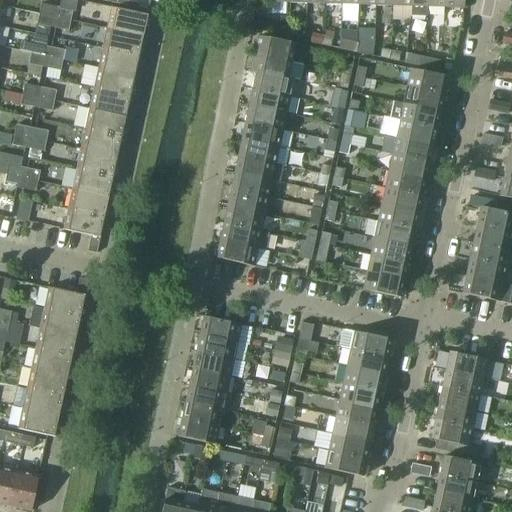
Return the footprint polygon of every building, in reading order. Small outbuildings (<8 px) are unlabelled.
[(426,17),(427,8),(426,0),(409,0),(409,7),(409,16),(426,17)] [(444,0),(426,0),(427,8),(444,8),(444,0)] [(462,0),(444,0),(444,8),(462,9),(462,0)] [(40,5),(38,14),(52,17),(54,7),(40,5)] [(72,11),(58,8),(56,19),(70,22),(72,11)] [(147,16),(111,8),(106,29),(142,37),(147,16)] [(52,17),(38,14),(36,25),(50,28),(52,17)] [(70,22),(56,19),(54,29),(68,32),(70,22)] [(48,37),(50,28),(36,25),(34,34),(48,37)] [(278,27),(276,36),(286,38),(288,29),(278,27)] [(142,37),(106,29),(102,49),(138,57),(142,37)] [(298,31),(288,29),(286,38),(296,41),(298,31)] [(46,47),(48,37),(34,34),(32,45),(46,47)] [(313,34),(311,44),(320,46),(322,37),(313,34)] [(502,43),(511,45),(511,42),(511,35),(504,34),(502,43)] [(294,45),(257,37),(253,55),(291,63),(294,45)] [(332,39),(324,37),(322,37),(320,46),(330,48),(332,39)] [(345,51),(347,42),(340,40),(338,50),(345,51)] [(30,54),(32,45),(21,42),(19,52),(30,54)] [(347,42),(345,51),(355,53),(357,44),(347,42)] [(367,46),(357,44),(355,53),(365,55),(367,46)] [(32,45),(30,54),(44,57),(46,47),(32,45)] [(64,51),(50,48),(48,59),(62,62),(64,51)] [(138,57),(102,49),(97,69),(134,77),(138,57)] [(381,49),(379,58),(388,60),(390,51),(381,49)] [(400,53),(391,51),(390,51),(388,60),(398,63),(400,53)] [(44,57),(30,54),(28,65),(41,68),(44,57)] [(291,63),(253,55),(249,73),(255,74),(255,73),(287,80),(287,79),(291,63)] [(411,56),(409,65),(418,67),(420,58),(411,56)] [(430,60),(420,58),(418,67),(428,69),(430,60)] [(62,62),(48,59),(46,69),(60,72),(62,62)] [(440,62),(430,60),(428,69),(438,71),(440,62)] [(352,66),(342,64),(340,74),(350,76),(352,66)] [(365,69),(356,67),(354,77),(363,79),(365,69)] [(495,77),(504,79),(506,70),(497,68),(495,77)] [(134,77),(97,69),(93,89),(130,97),(134,77)] [(447,78),(410,70),(406,88),(443,96),(447,78)] [(255,73),(255,74),(251,90),(289,98),(293,80),(287,79),(287,80),(255,73)] [(350,76),(340,74),(338,84),(347,86),(350,76)] [(363,79),(354,77),(352,87),(361,89),(363,79)] [(24,85),(22,95),(35,98),(37,88),(24,85)] [(443,96),(406,88),(402,105),(440,113),(443,96)] [(56,92),(42,89),(40,99),(53,102),(56,92)] [(130,97),(93,89),(89,109),(125,117),(130,97)] [(289,98),(251,90),(248,107),(285,115),(289,98)] [(35,98),(22,95),(20,105),(33,108),(35,98)] [(335,98),(333,107),(333,108),(342,110),(344,100),(335,98)] [(53,102),(40,99),(38,109),(51,112),(53,102)] [(358,103),(349,101),(347,111),(356,113),(358,103)] [(499,103),(489,101),(487,110),(497,113),(499,103)] [(509,105),(499,103),(497,113),(507,115),(509,105)] [(440,113),(402,105),(399,121),(436,130),(440,113)] [(285,115),(248,107),(244,123),(282,132),(285,115)] [(342,110),(333,108),(331,117),(340,119),(342,110)] [(125,117),(89,109),(84,130),(121,138),(125,117)] [(356,113),(347,111),(345,120),(354,122),(356,113)] [(353,129),(354,122),(345,120),(343,127),(353,129)] [(436,130),(399,121),(395,138),(433,146),(436,130)] [(282,132),(244,123),(241,140),(278,148),(282,132)] [(16,126),(13,135),(27,138),(29,128),(16,126)] [(351,136),(353,129),(343,127),(342,134),(351,136)] [(47,132),(34,129),(32,140),(45,143),(47,132)] [(121,138),(84,130),(80,150),(116,158),(121,138)] [(337,133),(328,132),(326,141),(335,143),(337,133)] [(351,136),(342,134),(340,144),(349,146),(351,136)] [(27,138),(13,135),(11,146),(25,149),(27,138)] [(480,144),(490,146),(492,137),(482,135),(480,144)] [(502,139),(492,137),(490,146),(500,148),(502,139)] [(433,146),(395,138),(391,155),(429,163),(433,146)] [(43,152),(45,143),(32,140),(27,160),(37,162),(39,152),(43,152)] [(275,165),(278,148),(241,140),(237,157),(275,165)] [(335,143),(326,141),(324,151),(333,153),(335,143)] [(349,146),(340,144),(338,154),(347,156),(349,146)] [(116,158),(80,150),(76,170),(112,178),(116,158)] [(429,163),(391,155),(388,172),(425,180),(429,163)] [(282,167),(275,165),(237,157),(233,174),(271,182),(279,184),(282,167)] [(37,183),(39,172),(40,167),(37,167),(37,162),(27,160),(23,180),(37,183)] [(511,163),(506,162),(502,179),(511,181),(511,163)] [(7,165),(5,175),(19,178),(21,168),(7,165)] [(321,165),(319,175),(328,177),(330,167),(321,165)] [(344,170),(335,168),(332,178),(342,180),(344,170)] [(485,170),(475,168),(473,178),(483,180),(485,170)] [(112,178),(76,170),(71,190),(108,198),(112,178)] [(494,173),(485,170),(483,180),(492,182),(494,173)] [(425,180),(388,172),(384,189),(422,197),(425,180)] [(267,199),(271,182),(233,174),(230,191),(267,199)] [(19,178),(5,175),(3,186),(17,189),(19,178)] [(328,177),(319,175),(317,185),(326,187),(328,177)] [(342,180),(332,178),(330,187),(340,189),(342,180)] [(511,181),(502,179),(498,197),(511,199),(511,181)] [(37,183),(23,180),(21,190),(35,192),(37,183)] [(321,210),(323,201),(314,199),(315,191),(301,188),(297,205),(312,208),(321,210)] [(422,197),(384,189),(381,206),(418,214),(422,197)] [(108,198),(71,190),(67,210),(104,218),(108,198)] [(267,199),(230,191),(226,207),(264,216),(267,199)] [(12,213),(15,198),(5,196),(2,210),(12,213)] [(19,200),(17,210),(29,212),(31,202),(19,200)] [(337,204),(327,202),(325,211),(334,213),(337,204)] [(507,205),(497,203),(495,212),(505,214),(507,205)] [(418,214),(381,206),(377,222),(415,230),(418,214)] [(260,232),(264,216),(226,207),(223,224),(260,232)] [(319,220),(321,210),(312,208),(309,218),(319,220)] [(480,208),(476,226),(511,233),(511,215),(505,214),(495,212),(480,208)] [(104,218),(67,210),(63,231),(90,237),(87,252),(96,254),(104,218)] [(334,213),(325,211),(323,221),(332,223),(334,213)] [(415,230),(377,222),(373,239),(411,247),(415,230)] [(268,234),(260,232),(223,224),(219,241),(257,249),(264,251),(268,234)] [(511,240),(511,233),(476,226),(472,243),(510,251),(511,240)] [(307,230),(305,240),(314,242),(316,232),(307,230)] [(330,235),(321,233),(319,243),(328,245),(330,235)] [(411,247),(373,239),(370,256),(407,264),(411,247)] [(310,261),(312,251),(314,242),(305,240),(304,242),(297,240),(295,251),(287,249),(286,255),(301,259),(310,261)] [(253,267),(257,249),(219,241),(215,259),(253,267)] [(328,245),(319,243),(317,252),(326,254),(328,245)] [(510,251),(472,243),(469,260),(506,268),(510,251)] [(326,254),(317,252),(314,262),(324,264),(326,254)] [(407,264),(370,256),(366,273),(404,281),(407,264)] [(506,268),(469,260),(465,276),(502,285),(506,268)] [(404,281),(366,273),(362,291),(400,299),(404,281)] [(502,285),(465,276),(461,294),(499,303),(502,285)] [(75,294),(48,288),(43,309),(80,317),(88,281),(79,279),(75,294)] [(80,317),(43,309),(39,329),(75,337),(80,317)] [(0,321),(9,323),(11,313),(0,310),(0,321)] [(240,326),(202,318),(199,336),(236,344),(240,326)] [(17,325),(9,323),(0,321),(0,341),(4,343),(6,333),(15,335),(17,325)] [(75,337),(39,329),(35,349),(71,357),(75,337)] [(309,332),(300,330),(298,340),(307,342),(309,332)] [(387,359),(391,341),(344,331),(341,333),(338,345),(340,349),(349,351),(387,359)] [(236,344),(199,336),(195,353),(233,360),(236,344)] [(307,342),(298,340),(296,349),(305,351),(307,342)] [(71,357),(35,349),(30,369),(67,377),(71,357)] [(387,359),(349,351),(346,367),(383,375),(387,359)] [(287,368),(290,355),(273,352),(270,365),(287,368)] [(233,360),(195,353),(192,369),(229,377),(233,360)] [(486,361),(448,353),(445,371),(482,379),(486,361)] [(302,366),(293,364),(291,373),(300,375),(302,366)] [(383,375),(346,367),(342,384),(380,392),(383,375)] [(67,377),(30,369),(26,389),(62,397),(67,377)] [(229,377),(192,369),(188,386),(225,394),(229,377)] [(482,379),(445,371),(441,388),(479,395),(482,379)] [(283,384),(285,375),(276,373),(274,382),(283,384)] [(300,375),(291,373),(288,383),(298,385),(300,375)] [(380,392),(342,384),(339,401),(376,409),(380,392)] [(225,394),(188,386),(184,403),(222,411),(225,394)] [(479,395),(441,388),(438,405),(475,413),(479,395)] [(62,397),(26,389),(22,409),(58,417),(62,397)] [(279,405),(281,396),(281,393),(270,391),(268,403),(279,405)] [(293,409),(295,399),(285,397),(283,407),(293,409)] [(376,409),(339,401),(335,418),(373,426),(376,409)] [(222,411),(184,403),(181,420),(218,428),(222,411)] [(276,419),(279,406),(269,404),(267,403),(264,417),(276,419)] [(475,413),(438,405),(434,422),(471,429),(475,413)] [(58,417),(22,409),(17,430),(54,438),(58,417)] [(298,412),(292,411),(283,409),(280,420),(295,424),(298,412)] [(373,426),(335,418),(331,435),(369,443),(373,426)] [(218,428),(181,420),(177,438),(215,446),(218,428)] [(471,429),(434,422),(430,440),(436,441),(446,443),(455,445),(464,447),(468,447),(471,429)] [(294,457),(297,429),(278,426),(275,455),(294,457)] [(264,428),(262,437),(271,439),(273,430),(264,428)] [(24,436),(7,433),(5,443),(22,447),(24,436)] [(369,443),(331,435),(328,452),(365,460),(369,443)] [(34,439),(24,436),(22,447),(32,449),(34,439)] [(271,439),(262,437),(260,447),(269,449),(271,439)] [(446,443),(436,441),(434,450),(444,452),(446,443)] [(455,445),(446,443),(444,452),(453,454),(455,445)] [(192,455),(194,446),(185,444),(183,453),(192,455)] [(464,447),(455,445),(453,454),(462,456),(464,447)] [(208,449),(204,448),(194,446),(192,455),(191,459),(206,462),(208,449)] [(474,448),(468,447),(464,447),(462,456),(472,458),(474,448)] [(484,450),(474,448),(472,458),(482,460),(484,450)] [(228,454),(218,451),(216,461),(226,463),(228,454)] [(365,460),(328,452),(324,470),(361,478),(365,460)] [(238,456),(228,454),(226,463),(236,465),(238,456)] [(480,465),(443,457),(439,475),(476,483),(480,465)] [(260,470),(262,461),(252,459),(250,468),(260,470)] [(278,464),(262,461),(260,470),(257,480),(268,482),(270,473),(276,474),(278,464)] [(409,474),(419,476),(421,467),(411,465),(409,474)] [(293,477),(295,468),(285,466),(283,475),(293,477)] [(17,471),(0,467),(0,505),(9,508),(17,471)] [(431,469),(421,467),(419,476),(429,478),(431,469)] [(38,476),(17,471),(9,508),(30,511),(38,476)] [(329,475),(319,473),(317,482),(327,485),(329,475)] [(339,477),(329,475),(327,485),(337,487),(339,477)] [(476,483),(439,475),(435,492),(473,500),(476,483)] [(166,489),(164,500),(161,511),(179,511),(184,493),(166,489)] [(201,490),(200,496),(201,496),(197,511),(215,511),(219,494),(201,490)] [(470,511),(473,500),(435,492),(431,509),(445,511),(470,511)] [(200,496),(184,493),(179,511),(197,511),(201,496),(200,496)] [(232,511),(236,498),(219,494),(215,511),(232,511)] [(250,511),(253,501),(236,498),(232,511),(250,511)] [(402,507),(412,510),(414,500),(404,498),(402,507)] [(423,502),(414,500),(412,510),(421,511),(423,502)] [(268,511),(270,505),(253,501),(250,511),(268,511)]
